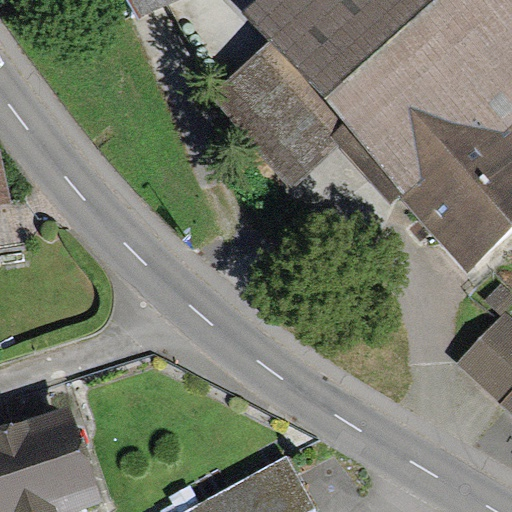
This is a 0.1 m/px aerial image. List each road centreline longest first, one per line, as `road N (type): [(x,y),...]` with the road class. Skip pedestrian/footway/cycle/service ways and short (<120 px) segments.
road 1 (unclassified): [(505,511),(265,370),(181,298),(84,191),(0,77)]
road 2 (track): [(181,298),(139,337),(50,356),(0,377)]
